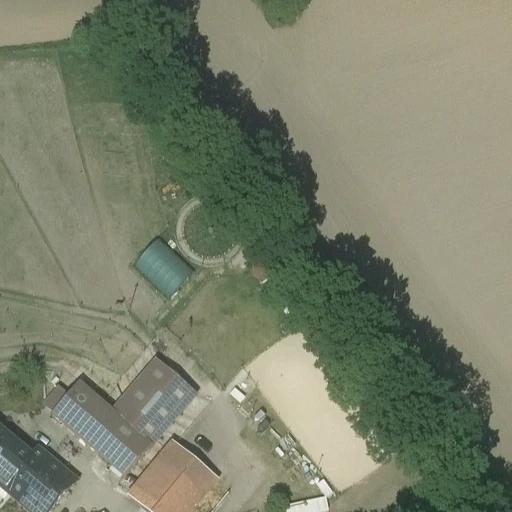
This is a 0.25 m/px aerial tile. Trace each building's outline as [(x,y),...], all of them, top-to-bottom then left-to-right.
[(156,365),(112,415),(151,449),(195,398),(156,365)] [(112,415),(79,387),(52,418),(125,480),(151,449),(112,415)] [(32,459),(0,432),(0,484),(6,490),(32,459)] [(52,511),(75,485),(37,453),(32,459),(6,490),(32,511),(52,511)] [(163,511),(187,484),(161,463),(131,500),(145,511),(163,511)] [(287,511),(328,511),(330,511),(327,498),(286,508),(287,511)]
